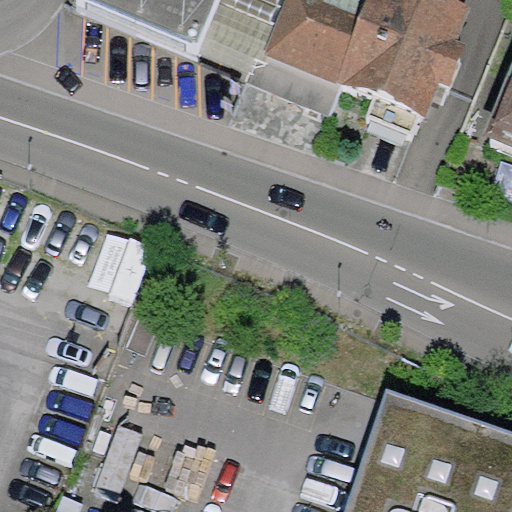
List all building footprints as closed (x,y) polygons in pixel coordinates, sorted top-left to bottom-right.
[(85,0),(82,7),(212,62),(238,0),(85,0)] [(286,0),(251,80),(341,120),(349,101),(393,0),(286,0)] [(487,28),(417,0),(393,0),(349,101),(438,138),(452,103),(466,109),(483,67),(472,63),(487,28)] [(511,145),(503,167),(511,170),(511,145)] [(511,511),(511,453),(395,413),(361,511),(511,511)]
